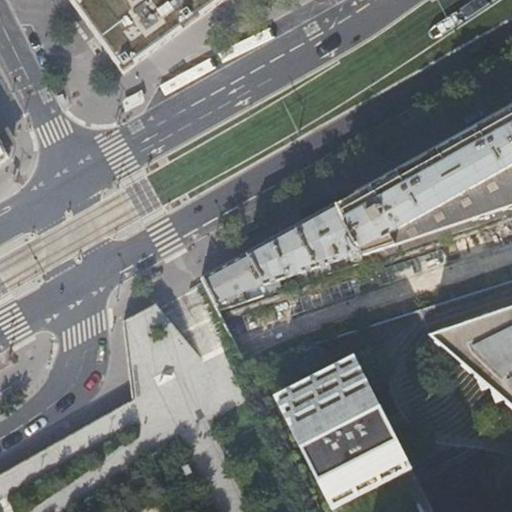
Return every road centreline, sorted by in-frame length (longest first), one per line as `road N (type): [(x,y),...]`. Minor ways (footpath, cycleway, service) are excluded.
road 1 (primary): [(79,283),(511,41)]
road 2 (primary): [(392,0),(79,178)]
road 3 (residential): [(0,438),(54,405),(77,377),(85,341),(79,283)]
road 4 (residential): [(0,22),(79,178)]
